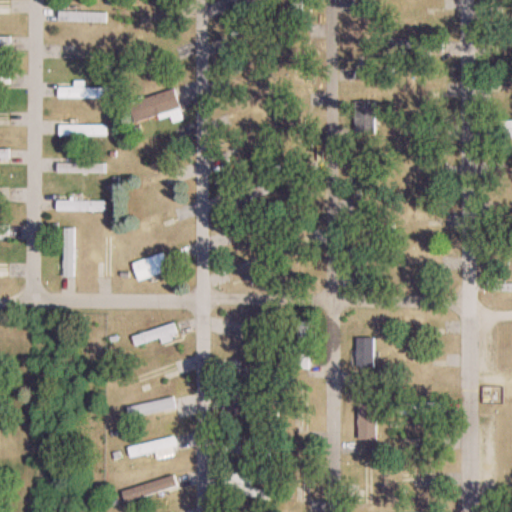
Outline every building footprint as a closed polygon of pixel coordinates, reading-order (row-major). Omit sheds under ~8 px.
[(0,0),(0,13),(1,14),(1,9),(11,9),(10,0),(0,0)] [(228,0),(227,1),(231,9),(249,0),(228,0)] [(175,18),(171,8),(139,19),(142,29),(175,18)] [(61,21),(108,21),(108,12),(61,12),(61,21)] [(237,47),(269,32),(264,21),(232,36),(237,47)] [(11,36),(0,35),(0,45),(11,46),(11,36)] [(59,59),(113,59),(113,48),(59,48),(59,59)] [(491,62),(511,62),(511,52),(491,53),(491,62)] [(269,74),(265,64),(232,75),(235,86),(269,74)] [(0,83),(11,83),(11,73),(0,73),(0,83)] [(85,87),(85,80),(75,80),(75,87),(59,87),(59,98),(113,98),(113,87),(85,87)] [(152,105),(153,110),(178,102),(173,88),(132,101),(136,110),(152,105)] [(511,120),(500,121),(500,128),(489,128),(489,139),(511,138),(511,120)] [(108,136),(108,124),(59,124),(59,136),(108,136)] [(399,135),(445,136),(445,125),(399,125),(399,135)] [(9,148),(0,148),(0,158),(9,158),(9,148)] [(371,157),(363,157),(363,203),(371,203),(371,157)] [(106,173),(106,162),(58,162),(58,173),(106,173)] [(511,169),(490,169),(490,178),(511,178),(511,169)] [(305,180),(294,180),(294,217),(305,217),(305,180)] [(271,193),(269,184),(229,196),(232,205),(271,193)] [(57,211),(106,211),(106,201),(57,201),(57,211)] [(445,224),(445,212),(406,212),(406,224),(445,224)] [(0,233),(9,234),(9,223),(0,223),(0,233)] [(113,229),(103,229),(103,275),(113,275),(113,229)] [(373,229),(363,229),(363,269),(373,269),(373,229)] [(294,236),(294,283),(305,283),(305,236),(294,236)] [(141,280),(170,268),(164,252),(134,265),(141,280)] [(309,322),(299,322),(299,369),(309,369),(309,322)] [(178,333),(175,323),(133,336),(136,346),(178,333)] [(262,381),(264,372),(227,364),(225,373),(262,381)] [(504,387),(488,387),(488,404),(504,404),(504,387)] [(224,412),(246,417),(248,408),(226,403),(224,412)] [(445,414),(445,403),(398,403),(398,414),(445,414)] [(178,447),(175,436),(129,447),(132,458),(178,447)] [(443,437),(410,438),(410,447),(443,446),(443,437)] [(223,451),(270,459),(272,449),(224,441),(223,451)] [(271,491),(252,487),(254,477),(234,472),(232,481),(226,479),(224,491),(269,501),(271,491)] [(178,485),(175,475),(123,492),(126,502),(178,485)]
